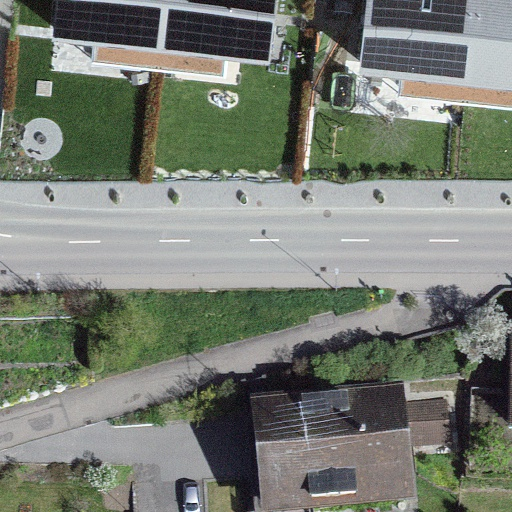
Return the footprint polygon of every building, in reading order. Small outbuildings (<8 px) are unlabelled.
[(58,0),(55,28),(160,40),(164,0),(58,0)] [(164,0),(160,40),(266,51),(271,0),(164,0)] [(368,0),(362,62),(467,73),(474,0),(368,0)] [(511,0),(474,0),(467,73),(511,78),(511,0)] [(260,410),(269,511),(285,511),(404,501),(394,397),(260,410)]
